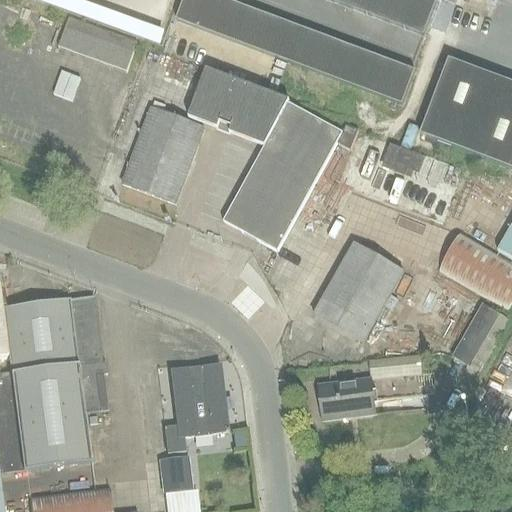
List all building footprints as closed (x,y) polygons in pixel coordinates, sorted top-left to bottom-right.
[(184,0),(176,24),(196,31),(207,0),(184,0)] [(217,0),(207,0),(196,31),(215,38),(228,4),(217,0)] [(331,0),(330,3),(349,10),(352,0),(331,0)] [(352,0),(349,10),(368,17),(374,0),(352,0)] [(374,0),(368,17),(386,24),(395,0),(374,0)] [(395,0),(386,24),(405,31),(416,0),(395,0)] [(416,0),(405,31),(424,38),(437,4),(425,0),(416,0)] [(228,4),(215,38),(233,45),(246,11),(228,4)] [(246,11),(233,45),(252,52),(265,18),(246,11)] [(129,70),(139,41),(71,18),(61,47),(129,70)] [(265,18),(252,52),(271,59),(284,25),(265,18)] [(284,25),(271,59),(289,66),(303,32),(284,25)] [(303,32),(289,66),(308,73),(321,39),(303,32)] [(321,39),(308,73),(327,80),(340,46),(321,39)] [(340,46),(327,80),(346,87),(359,52),(340,46)] [(359,52),(346,87),(364,94),(377,59),(359,52)] [(193,89),(200,66),(173,57),(165,80),(193,89)] [(377,59),(364,94),(383,101),(396,66),(377,59)] [(467,156),(496,80),(449,62),(420,138),(467,156)] [(396,66),(383,101),(402,108),(415,73),(411,72),(396,66)] [(206,72),(188,121),(264,150),(223,225),(277,255),(337,146),(343,136),(289,106),(290,104),(206,72)] [(511,86),(496,80),(467,156),(511,172),(511,86)] [(204,132),(151,112),(122,187),(175,208),(204,132)] [(346,129),(343,136),(337,146),(349,153),(350,153),(357,135),(346,129)] [(511,262),(511,228),(497,254),(511,262)] [(511,264),(460,235),(438,273),(507,312),(511,303),(511,264)] [(363,346),(403,276),(354,248),(314,317),(363,346)] [(83,416),(99,414),(108,413),(104,376),(106,376),(105,366),(101,366),(93,300),(1,312),(0,307),(0,359),(8,358),(11,376),(0,376),(0,511),(1,511),(0,500),(0,476),(89,465),(83,416)] [(483,308),(452,359),(470,370),(469,370),(479,376),(509,324),(483,308)] [(423,357),(373,360),(374,379),(424,376),(423,357)] [(177,429),(164,430),(167,457),(185,454),(184,440),(228,435),(220,370),(171,376),(177,429)] [(371,382),(318,388),(320,406),(323,406),(325,421),(337,420),(337,423),(375,418),(371,382)] [(186,460),(161,463),(165,496),(190,493),(186,460)] [(398,482),(396,482),(373,483),(374,501),(399,499),(398,482)] [(364,484),(339,486),(340,498),(365,496),(364,484)] [(110,511),(108,490),(28,499),(30,511),(110,511)]
